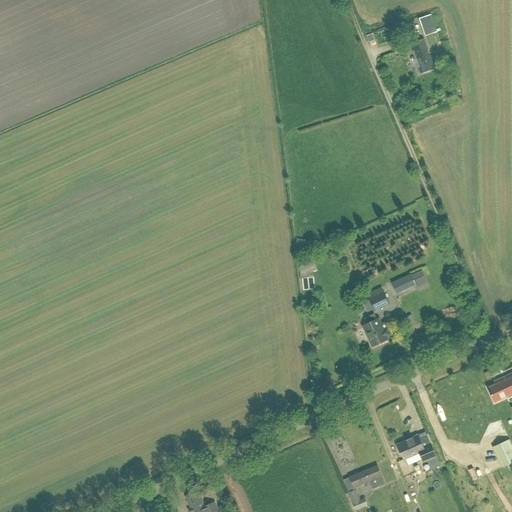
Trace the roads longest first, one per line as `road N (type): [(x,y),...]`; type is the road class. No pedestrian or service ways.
road 1 (unclassified): [(108,511),(511,330)]
road 2 (track): [(492,338),(345,0)]
